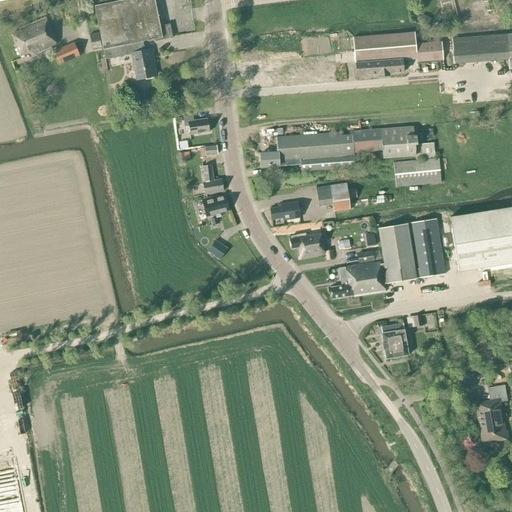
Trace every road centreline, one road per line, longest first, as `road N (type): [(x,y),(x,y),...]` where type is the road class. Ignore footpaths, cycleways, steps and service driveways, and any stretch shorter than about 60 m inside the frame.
road 1 (secondary): [(338,339),(259,238),(238,195),(212,5)]
road 2 (secondary): [(444,511),(404,428),(338,339)]
road 3 (track): [(227,133),(416,115)]
road 4 (unclassified): [(338,339),(376,315),(511,294)]
